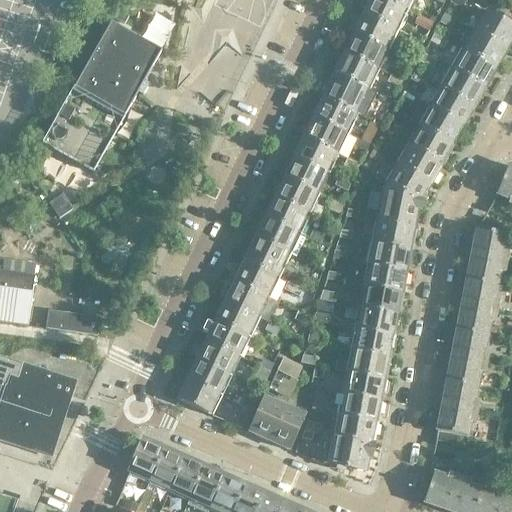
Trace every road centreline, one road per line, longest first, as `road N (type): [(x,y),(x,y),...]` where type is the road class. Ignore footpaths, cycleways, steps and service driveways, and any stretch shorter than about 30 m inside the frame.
road 1 (residential): [(132,411),(326,0)]
road 2 (residential): [(387,511),(403,476),(458,183),(488,130)]
road 3 (residential): [(368,511),(132,411)]
